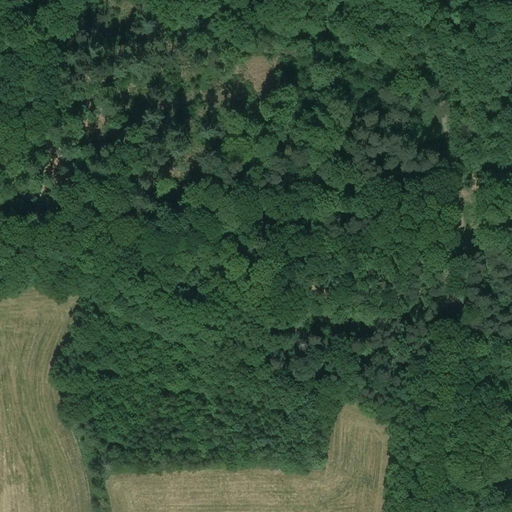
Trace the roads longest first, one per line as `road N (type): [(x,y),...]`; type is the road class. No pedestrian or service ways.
road 1 (track): [(423,0),(465,246),(437,511)]
road 2 (track): [(0,274),(511,243)]
